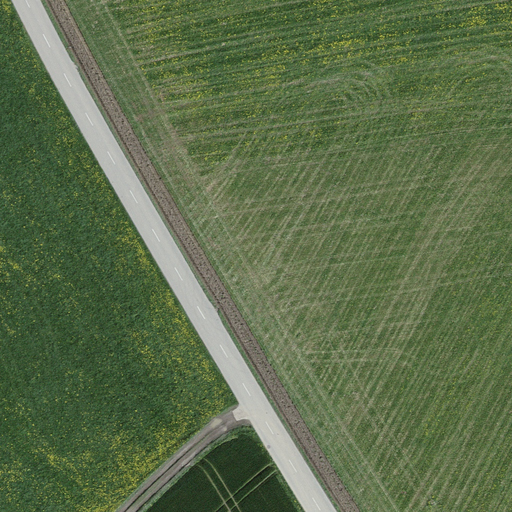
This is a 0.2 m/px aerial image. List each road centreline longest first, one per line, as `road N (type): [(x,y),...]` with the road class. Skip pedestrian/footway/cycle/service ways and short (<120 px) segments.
road 1 (tertiary): [(321,511),(113,171),(22,0)]
road 2 (track): [(128,511),(200,444),(257,407)]
